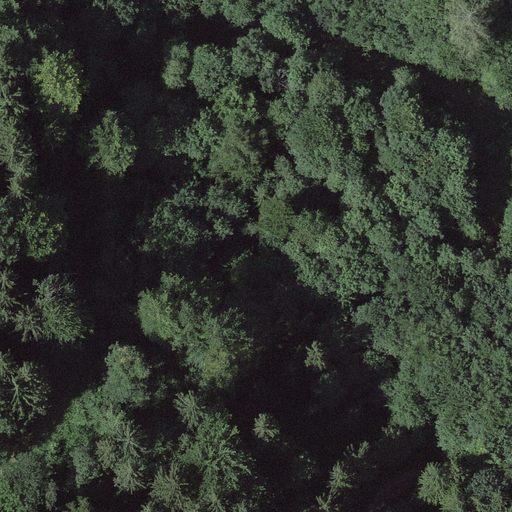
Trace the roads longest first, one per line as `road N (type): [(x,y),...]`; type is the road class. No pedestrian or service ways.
road 1 (track): [(511,114),(386,59),(251,21),(203,24),(143,46),(106,89),(86,130),(66,383),(28,446),(0,468)]
road 2 (track): [(511,495),(484,480),(449,476),(409,487),(381,511)]
